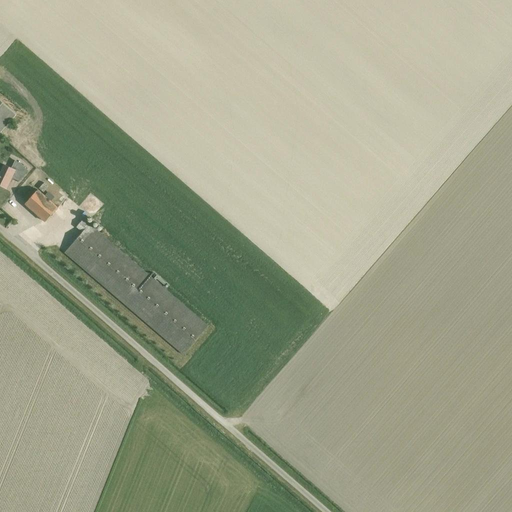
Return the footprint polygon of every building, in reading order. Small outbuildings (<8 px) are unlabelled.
[(0,132),(16,115),(0,100),(0,132)] [(20,180),(29,171),(18,162),(18,163),(15,160),(11,168),(4,165),(0,173),(0,172),(0,184),(7,188),(13,176),(19,180),(18,182),(19,182),(20,180)] [(45,222),(52,215),(58,208),(37,190),(25,204),(45,222)] [(100,205),(100,203),(99,202),(98,200),(97,199),(95,198),(93,197),(91,197),(89,197),(87,198),(86,199),(84,200),(84,202),(83,205),(83,207),(84,209),(86,211),(88,213),(90,213),(92,214),(94,213),(96,212),(98,211),(99,210),(100,208),(100,207),(100,205)] [(183,355),(190,347),(207,327),(82,220),(75,227),(81,233),(64,253),(183,355)] [(42,222),(32,229),(40,241),(50,233),(42,222)]
